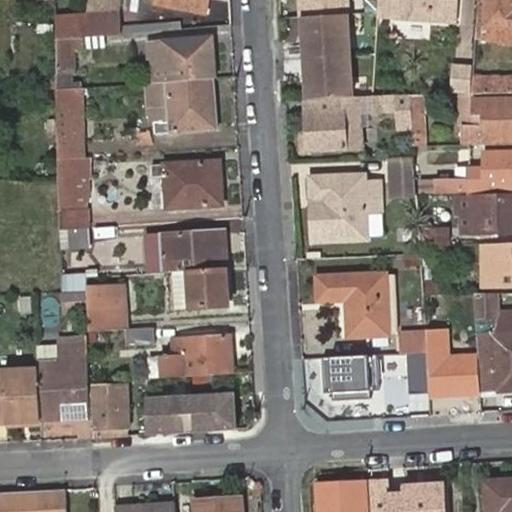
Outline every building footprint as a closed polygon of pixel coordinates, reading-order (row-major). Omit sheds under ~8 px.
[(101,0),(119,14),(122,13),(124,0),(101,0)] [(157,0),(156,6),(207,16),(210,0),(157,0)] [(299,0),(301,19),(347,16),(349,16),(347,0),(299,0)] [(378,0),(378,13),(393,14),(392,20),(457,23),(458,0),(378,0)] [(476,24),(475,40),(501,42),(508,27),(511,27),(511,0),(487,0),(486,25),(476,24)] [(487,0),(478,0),(476,24),(486,25),(487,0)] [(120,29),(119,14),(57,16),(57,41),(84,39),(120,37),(120,29)] [(347,16),(301,19),(303,46),(308,46),(309,60),(350,58),(347,16)] [(170,26),(120,29),(120,37),(170,33),(170,26)] [(511,27),(508,27),(501,42),(511,43),(511,27)] [(57,41),(57,72),(73,71),(76,71),(76,54),(85,53),(84,39),(57,41)] [(167,84),(208,81),(214,80),(213,75),(212,54),(205,54),(204,40),(135,44),(136,61),(154,60),(165,59),(167,84)] [(455,42),(455,60),(471,61),(471,43),(455,42)] [(304,75),(306,102),(353,100),(350,58),(309,60),(310,75),(304,75)] [(154,60),(156,85),(167,84),(165,59),(154,60)] [(473,69),(453,68),(452,93),(471,94),(472,76),(473,69)] [(57,72),(57,92),(73,91),(73,71),(57,72)] [(511,94),(511,76),(472,76),(471,94),(471,96),(473,96),(511,94)] [(217,109),(214,80),(208,81),(211,110),(217,109)] [(156,85),(150,85),(152,121),(155,120),(157,136),(218,131),(217,109),(211,110),(208,81),(167,84),(156,85)] [(57,104),(59,163),(60,163),(83,161),(83,142),(82,127),(81,90),(73,91),(57,92),(57,104)] [(473,96),(471,96),(459,96),(459,127),(463,128),(463,142),(511,140),(511,100),(475,101),(473,96)] [(412,97),(354,100),(353,103),(308,105),(311,134),(312,154),(363,150),(361,114),(397,112),(413,111),(412,97)] [(427,147),(424,97),(412,97),(413,111),(414,129),(415,148),(427,147)] [(414,129),(413,111),(397,112),(398,130),(414,129)] [(312,154),(311,134),(304,135),(304,154),(312,154)] [(468,178),(417,181),(418,193),(471,192),(511,190),(511,155),(484,155),(485,168),(468,168),(468,178)] [(416,196),(414,158),(394,160),(396,197),(416,196)] [(60,181),(62,232),(87,230),(86,211),(77,212),(75,181),(81,181),(83,161),(60,163),(60,181)] [(179,195),(181,211),(222,209),(218,164),(151,168),(152,179),(165,178),(166,196),(179,195)] [(323,200),(324,210),(324,240),(366,238),(365,214),(383,214),(383,184),(364,185),(364,180),(314,182),(315,200),(323,200)] [(511,194),(471,195),(471,200),(472,232),(511,231),(511,194)] [(168,212),(181,211),(179,195),(166,196),(168,212)] [(315,210),(324,210),(323,200),(315,200),(315,210)] [(472,232),(471,200),(463,200),(464,232),(472,232)] [(451,228),(420,230),(421,248),(451,246),(451,228)] [(62,232),(61,232),(61,250),(88,248),(87,230),(62,232)] [(226,270),(227,270),(224,235),(166,238),(167,274),(172,274),(187,273),(226,270)] [(149,239),(151,275),(167,274),(166,238),(149,239)] [(511,247),(480,247),(481,287),(511,286),(511,247)] [(187,273),(190,312),(228,309),(226,270),(187,273)] [(187,273),(172,274),(175,313),(190,312),(187,273)] [(87,276),(62,277),(62,295),(87,294),(87,280),(87,276)] [(122,277),(87,280),(87,294),(89,334),(125,332),(122,277)] [(391,335),(388,280),(388,277),(319,281),(321,303),(350,302),(351,339),(391,337),(391,335)] [(397,279),(388,280),(391,335),(401,334),(397,279)] [(425,280),(427,294),(439,294),(438,279),(425,280)] [(61,310),(88,309),(87,294),(62,295),(61,295),(61,310)] [(496,295),(474,296),(475,320),(492,319),(493,337),(476,338),(477,359),(479,393),(511,391),(511,312),(498,313),(496,295)] [(153,331),(125,332),(126,348),(154,347),(153,331)] [(450,334),(425,336),(429,396),(479,393),(477,359),(451,361),(450,334)] [(427,355),(425,336),(400,337),(401,357),(410,356),(427,355)] [(148,363),(149,380),(204,377),(232,375),(229,342),(172,346),(173,361),(161,362),(148,363)] [(89,345),(37,347),(38,363),(89,360),(89,345)] [(428,365),(427,355),(410,356),(412,396),(429,396),(428,365)] [(369,358),(323,360),(326,404),(365,401),(364,389),(371,389),(369,358)] [(38,370),(40,401),(90,398),(90,383),(89,360),(38,363),(38,370)] [(0,403),(40,401),(38,370),(0,371),(0,403)] [(232,375),(204,377),(206,399),(232,398),(232,375)] [(91,424),(92,440),(126,437),(125,408),(114,408),(113,388),(96,389),(96,424),(91,424)] [(114,408),(125,408),(124,388),(113,388),(114,408)] [(40,401),(41,424),(91,422),(90,398),(40,401)] [(206,399),(147,401),(148,436),(234,432),(232,398),(206,399)] [(0,403),(0,425),(41,424),(40,401),(0,403)] [(511,511),(511,484),(485,487),(486,511),(511,511)] [(319,489),(320,511),(365,511),(363,487),(319,489)] [(424,496),(405,497),(389,498),(390,511),(444,511),(443,488),(423,489),(424,496)] [(404,490),(405,497),(424,496),(423,489),(404,490)] [(0,494),(0,511),(65,511),(64,491),(0,494)] [(195,505),(195,511),(240,511),(240,502),(195,505)]
